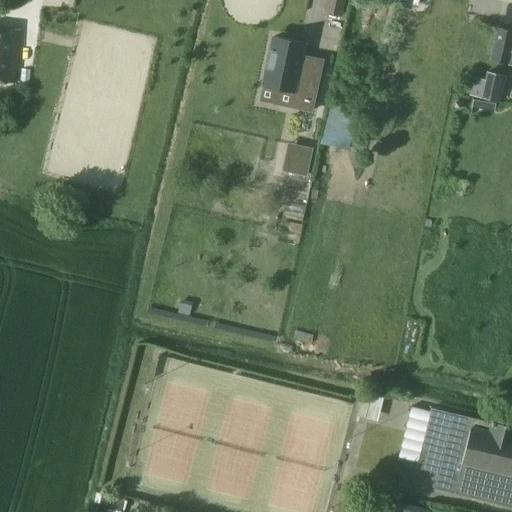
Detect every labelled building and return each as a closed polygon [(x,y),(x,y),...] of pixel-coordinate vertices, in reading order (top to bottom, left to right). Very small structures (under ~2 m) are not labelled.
[(326,0),(324,12),(343,16),(345,0),(326,0)] [(21,30),(0,27),(0,82),(14,84),(21,30)] [(511,30),(497,27),(489,60),(509,65),(511,51),(511,30)] [(227,90),(235,32),(210,28),(202,86),(227,90)] [(264,83),(263,85),(291,91),(288,108),(312,113),(321,67),(300,63),(301,59),(302,55),(304,44),(274,37),(264,83)] [(506,76),(487,72),(481,98),(496,101),(500,102),(506,76)] [(321,141),(349,149),(359,108),(332,100),(321,141)] [(287,151),(283,171),(287,172),(306,176),(310,156),(291,152),(287,151)] [(291,204),(289,213),(302,216),(304,206),(291,204)] [(294,341),(310,345),(313,336),(296,332),(294,341)] [(378,419),(384,395),(365,390),(359,414),(378,419)] [(455,494),(474,418),(431,408),(416,468),(437,473),(433,489),(455,494)] [(474,418),(455,494),(511,507),(511,425),(492,421),(491,422),(474,418)] [(121,511),(125,498),(103,492),(98,511),(121,511)] [(397,500),(393,511),(417,511),(419,506),(406,503),(397,500)]
